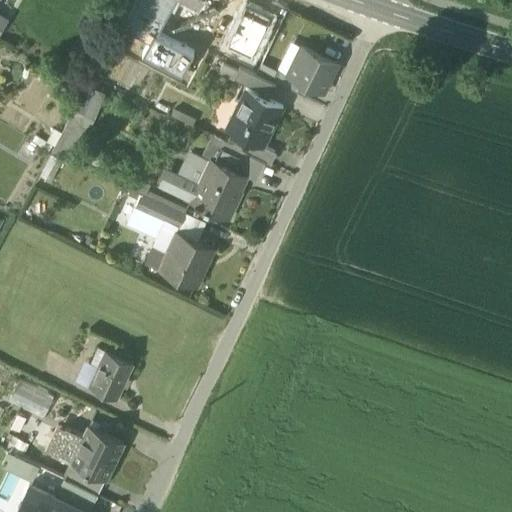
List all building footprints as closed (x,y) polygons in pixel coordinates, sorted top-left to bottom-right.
[(136,0),(124,25),(151,39),(154,32),(156,33),(174,0),(136,0)] [(189,9),(193,2),(190,0),(174,0),(156,33),(170,41),(174,34),(176,35),(189,9)] [(251,58),(266,25),(270,16),(245,5),(226,46),(251,58)] [(201,16),(189,9),(176,35),(187,41),(201,16)] [(0,30),(8,17),(0,12),(0,30)] [(266,25),(251,58),(261,63),(277,30),(266,25)] [(170,41),(156,33),(154,32),(151,39),(143,54),(181,75),(193,53),(170,41)] [(228,39),(216,32),(209,45),(221,52),(228,39)] [(291,41),(277,70),(287,75),(302,47),(291,41)] [(302,82),(322,92),(336,64),(302,47),(287,75),(302,82)] [(234,78),(238,69),(223,62),(218,70),(234,78)] [(271,81),(277,70),(262,63),(256,74),(269,80),(271,81)] [(234,78),(263,92),(269,80),(256,74),(239,66),(238,69),(234,78)] [(297,93),(302,82),(287,75),(287,76),(277,70),(271,81),(297,93)] [(74,108),(94,118),(105,92),(87,84),(74,108)] [(254,142),(262,146),(262,145),(282,106),(246,88),(226,128),(254,142)] [(94,118),(74,108),(50,153),(74,164),(94,118)] [(212,159),(232,168),(241,149),(213,135),(203,155),(202,156),(211,160),(212,159)] [(265,161),(269,162),(274,151),(262,145),(262,146),(254,142),(249,153),(265,161)] [(249,153),(241,149),(232,168),(245,175),(256,179),(265,161),(249,153)] [(172,192),(191,201),(211,160),(202,156),(203,155),(192,150),(180,174),(172,192)] [(51,182),(62,160),(51,155),(40,176),(51,182)] [(212,159),(211,160),(191,201),(194,202),(193,205),(197,207),(198,204),(227,218),(235,201),(233,200),(245,175),(232,168),(212,159)] [(162,187),(172,192),(180,174),(170,169),(162,187)] [(129,174),(124,186),(140,194),(145,195),(150,184),(129,174)] [(152,216),(158,202),(145,195),(140,194),(134,207),(152,216)] [(177,227),(178,227),(184,213),(176,210),(158,202),(152,216),(164,221),(177,227)] [(152,216),(134,207),(126,225),(156,239),(164,221),(152,216)] [(206,223),(184,213),(178,227),(177,227),(176,228),(199,239),(206,223)] [(152,246),(165,252),(176,228),(177,227),(164,221),(156,239),(152,246)] [(156,270),(194,288),(214,246),(199,239),(176,228),(165,252),(156,270)] [(165,252),(152,246),(144,264),(156,270),(165,252)] [(34,331),(15,322),(1,352),(20,361),(34,331)] [(59,326),(41,364),(56,371),(75,333),(59,326)] [(89,386),(116,399),(133,364),(106,351),(98,367),(89,386)] [(89,386),(98,367),(84,360),(74,379),(89,386)] [(54,397),(18,380),(8,401),(43,418),(54,397)] [(56,424),(45,449),(54,453),(65,428),(56,424)] [(71,463),(105,479),(123,441),(89,425),(84,436),(71,462),(71,463)] [(53,454),(71,462),(84,436),(66,428),(65,428),(54,453),(53,454)] [(28,443),(12,436),(6,450),(22,457),(28,443)] [(64,478),(97,494),(105,479),(71,463),(64,478)] [(56,495),(90,511),(97,494),(64,478),(63,477),(56,495)] [(88,511),(90,511),(56,495),(30,482),(17,508),(26,511),(88,511)]
